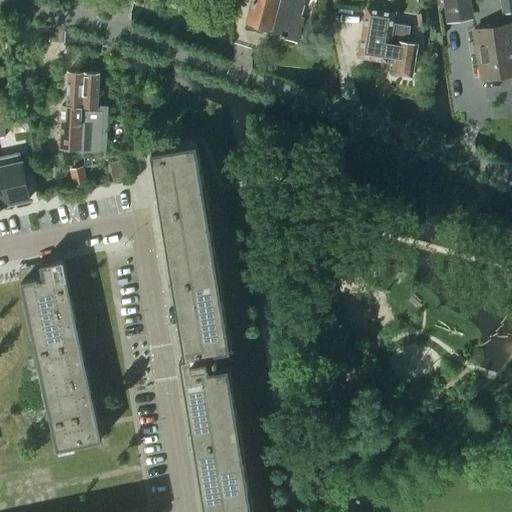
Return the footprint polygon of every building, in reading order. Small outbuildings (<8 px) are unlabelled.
[(279,36),(298,42),(305,16),(301,15),(304,0),(252,0),(247,21),(250,22),(249,25),(258,27),(259,25),(277,29),(276,33),(280,34),(279,36)] [(444,0),(448,19),(470,16),(467,0),(444,0)] [(393,71),(412,74),(418,43),(408,41),(411,25),(394,22),(395,11),(368,6),(359,55),(386,60),(387,57),(395,58),(393,71)] [(473,28),(481,78),(511,72),(511,28),(511,22),(473,28)] [(80,148),(84,71),(67,70),(66,105),(61,105),(59,147),(80,148)] [(100,71),(84,71),(80,148),(100,149),(103,107),(98,106),(100,71)] [(180,355),(183,373),(189,372),(212,511),(251,511),(228,366),(217,368),(214,351),(230,348),(196,143),(151,150),(152,161),(159,160),(191,354),(180,355)] [(19,151),(0,155),(0,169),(7,203),(29,198),(19,151)] [(40,263),(43,275),(21,280),(37,352),(55,435),(57,447),(102,438),(99,428),(93,429),(60,273),(66,272),(63,258),(40,263)]
